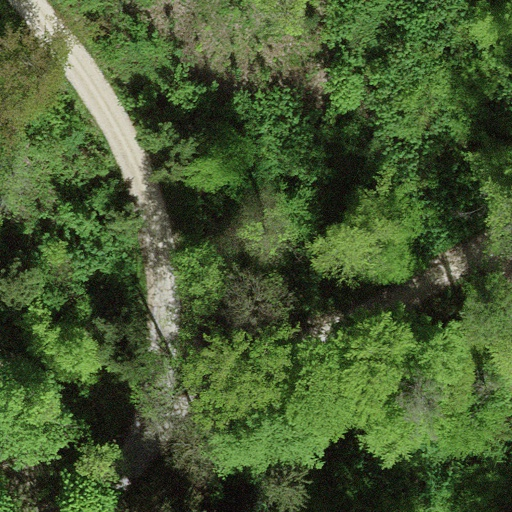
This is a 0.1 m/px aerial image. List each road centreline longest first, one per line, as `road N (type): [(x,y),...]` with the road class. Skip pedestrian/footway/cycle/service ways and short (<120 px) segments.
road 1 (track): [(84,511),(166,416),(159,196),(10,0)]
road 2 (track): [(166,416),(511,240)]
